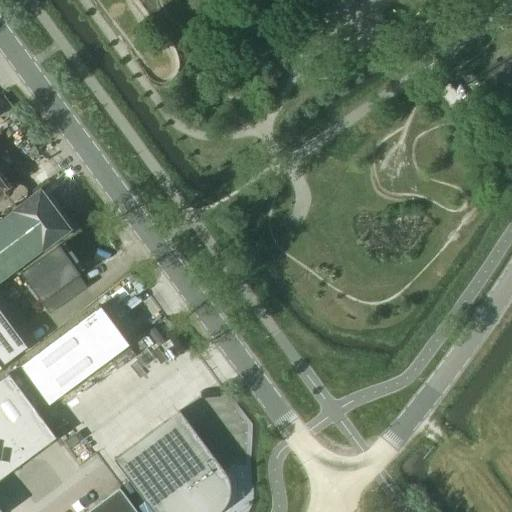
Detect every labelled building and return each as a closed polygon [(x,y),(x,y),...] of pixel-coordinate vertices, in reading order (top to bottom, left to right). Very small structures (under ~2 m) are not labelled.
[(450,83),(440,90),(452,106),(461,99),(450,83)] [(41,188),(29,197),(0,219),(0,283),(43,251),(72,229),(41,188)] [(88,287),(59,245),(21,272),(50,314),(88,287)] [(100,304),(20,365),(49,404),(130,344),(100,304)] [(0,305),(0,355),(6,364),(30,347),(0,305)] [(9,372),(0,378),(0,479),(57,437),(9,372)] [(114,458),(154,511),(220,511),(224,510),(226,506),(228,502),(230,497),(231,493),(231,488),(231,485),(230,479),(228,475),(226,472),(179,409),(114,458)] [(139,511),(120,486),(85,511),(139,511)]
